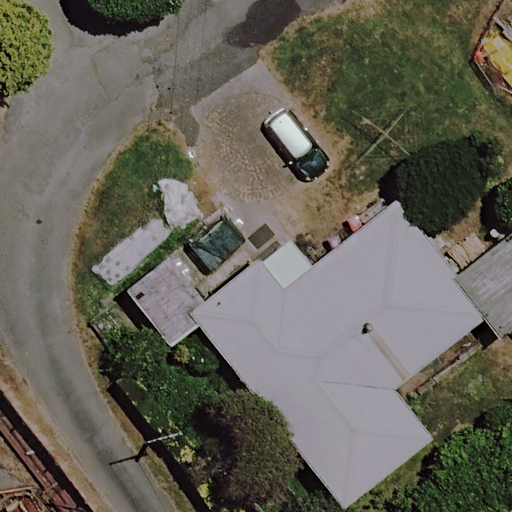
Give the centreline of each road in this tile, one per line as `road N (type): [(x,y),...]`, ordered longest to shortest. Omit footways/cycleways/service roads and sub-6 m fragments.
road 1 (unknown): [(96,511),(44,393),(55,274),(104,198)]
road 2 (unknown): [(104,198),(192,131),(271,48),(279,0)]
road 3 (unknown): [(104,198),(0,61)]
